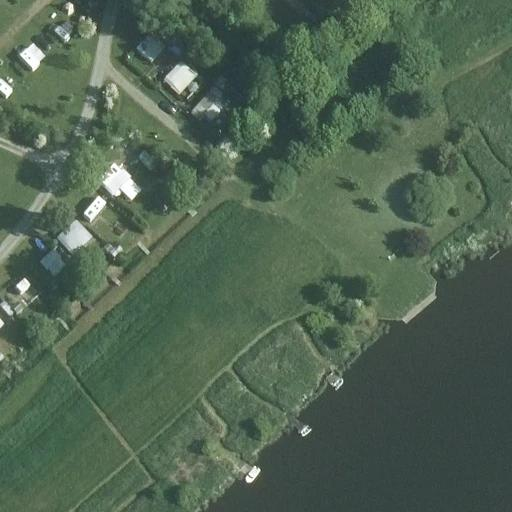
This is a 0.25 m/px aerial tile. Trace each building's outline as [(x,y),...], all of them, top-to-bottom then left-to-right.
[(0,20),(2,22),(8,6),(0,3),(0,20)] [(137,51),(153,65),(170,45),(153,32),(137,51)] [(55,72),(71,82),(80,67),(64,57),(55,72)] [(182,97),(201,77),(184,61),(165,82),(182,97)] [(217,88),(195,112),(209,124),(231,100),(217,88)] [(115,197),(122,191),(131,202),(143,193),(118,164),(100,179),(115,197)] [(74,255),(93,243),(81,225),(63,237),(74,255)] [(56,280),(70,266),(55,251),(41,265),(56,280)] [(22,277),(4,294),(19,311),(38,294),(22,277)] [(40,321),(51,312),(42,302),(32,311),(40,321)] [(0,315),(0,332),(8,325),(0,315)]
